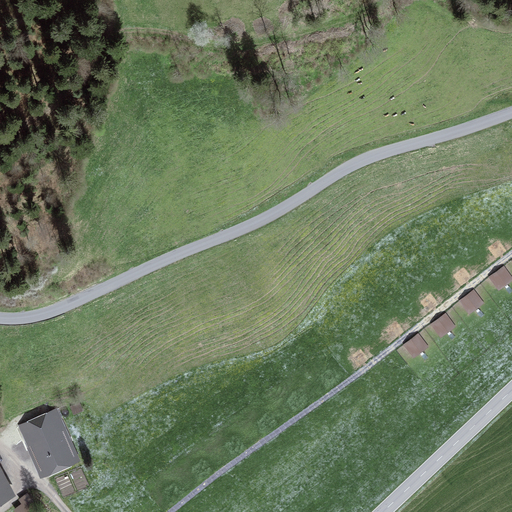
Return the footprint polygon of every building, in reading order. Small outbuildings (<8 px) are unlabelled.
[(511,270),(505,262),(491,274),(501,286),(511,278),(511,270)] [(475,287),(459,297),(467,311),(483,301),(475,287)] [(429,321),(438,335),(454,325),(445,311),(429,321)] [(416,336),(400,343),(407,357),(423,349),(416,336)] [(33,443),(44,468),(70,456),(54,419),(59,417),(53,405),(36,412),(38,416),(23,422),(27,430),(18,433),(24,446),(33,443)] [(35,506),(26,494),(20,498),(29,510),(35,506)]
